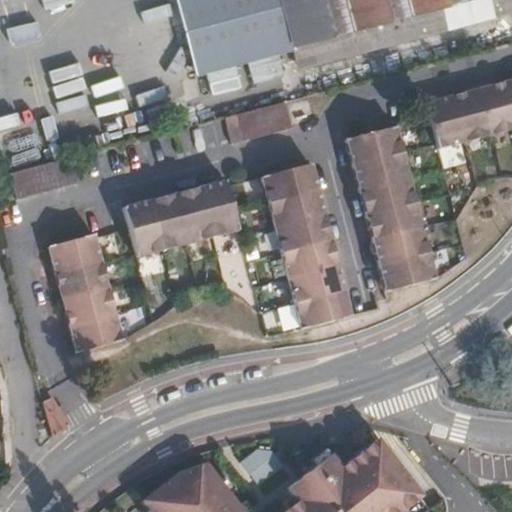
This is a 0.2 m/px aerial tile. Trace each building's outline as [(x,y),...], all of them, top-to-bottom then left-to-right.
[(511,0),(278,0),(297,67),(511,10),(511,0)] [(511,116),(511,80),(503,83),(511,116)] [(489,136),(511,129),(511,116),(503,83),(492,85),(477,90),(489,136)] [(463,143),(489,136),(477,90),(465,93),(451,96),(463,143)] [(436,150),(463,143),(451,96),(439,100),(424,103),(436,150)] [(291,129),(284,103),(269,107),(275,133),(291,129)] [(275,133),(269,107),(254,110),(261,137),(275,133)] [(261,137),(254,110),(239,114),(246,141),(261,137)] [(239,114),(223,118),(224,121),(230,145),(246,141),(239,114)] [(351,167),(401,154),(394,128),(344,141),(347,152),(351,167)] [(358,192),(408,179),(401,154),(351,167),(354,178),(358,192)] [(54,162),(61,189),(76,185),(69,158),(54,162)] [(39,166),(46,193),(61,189),(54,162),(39,166)] [(267,204),(316,191),(313,179),(309,165),(260,178),(267,204)] [(24,170),(31,197),(46,193),(39,166),(24,170)] [(24,170),(9,174),(16,201),(31,197),(24,170)] [(364,217),(414,203),(408,179),(358,192),(360,201),(364,217)] [(198,188),(211,238),(237,231),(224,181),(215,184),(198,188)] [(173,195),(186,245),(211,238),(198,188),(185,191),(173,195)] [(273,229),(323,216),(320,205),(316,191),(267,204),(273,229)] [(148,201),(162,251),(186,245),(173,195),(159,198),(148,201)] [(135,258),(162,251),(148,201),(138,204),(122,208),(135,258)] [(371,242),(421,229),(414,203),(364,217),(367,227),(371,242)] [(280,254),(329,241),(326,229),(323,216),(273,229),(280,254)] [(427,254),(421,229),(371,242),(374,254),(378,267),(427,254)] [(50,261),(54,275),(100,262),(93,235),(47,248),(50,261)] [(286,279),(336,266),(332,252),(329,241),(280,254),(286,279)] [(434,280),(427,254),(378,267),(381,281),(384,293),(434,280)] [(57,286),(61,301),(107,288),(100,262),(54,275),(57,286)] [(293,304),(343,291),(339,278),(336,266),(286,279),(293,304)] [(64,310),(68,327),(114,314),(107,288),(61,301),(64,310)] [(300,330),(349,317),(346,303),(343,291),(293,304),(300,330)] [(71,337),(75,354),(121,341),(114,314),(68,327),(71,337)] [(295,502),(282,511),(400,511),(420,497),(376,440),(339,469),(328,455),(285,489),(295,502)] [(178,472),(141,501),(149,511),(241,511),(203,463),(178,472)]
